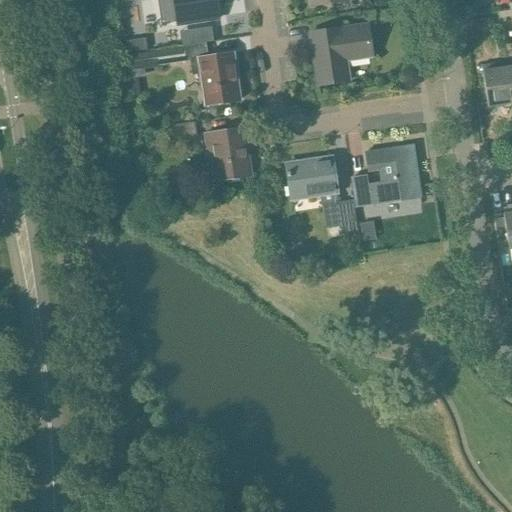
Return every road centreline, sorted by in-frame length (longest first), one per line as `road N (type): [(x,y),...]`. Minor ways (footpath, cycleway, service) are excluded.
road 1 (tertiary): [(54,511),(45,317),(6,56)]
road 2 (tertiary): [(0,192),(53,511)]
road 3 (residential): [(455,102),(298,125),(271,116),(255,0)]
road 4 (residential): [(511,364),(490,327),(466,174)]
